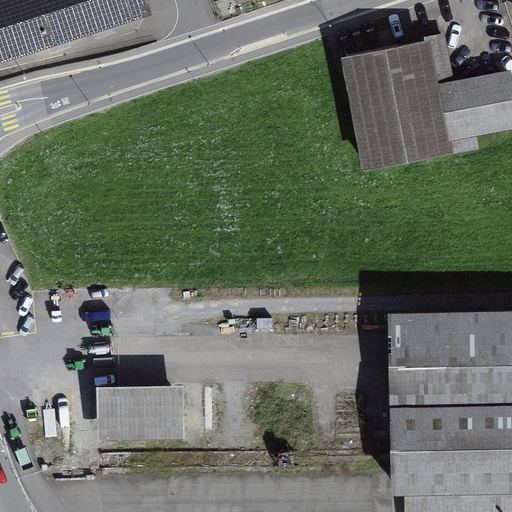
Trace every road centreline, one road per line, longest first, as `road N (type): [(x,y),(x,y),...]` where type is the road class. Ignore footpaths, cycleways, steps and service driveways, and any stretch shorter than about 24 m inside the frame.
road 1 (residential): [(203,50),(0,112)]
road 2 (residential): [(357,0),(203,50)]
